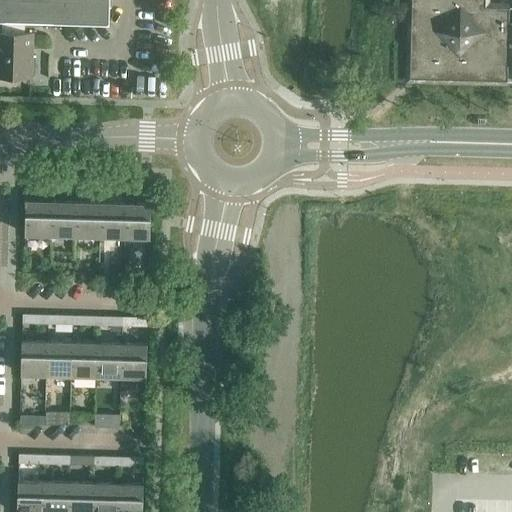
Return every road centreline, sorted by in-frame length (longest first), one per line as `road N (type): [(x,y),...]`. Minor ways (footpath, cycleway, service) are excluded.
road 1 (tertiary): [(193,511),(199,331),(225,190)]
road 2 (tertiary): [(279,161),(412,149),(511,152)]
road 3 (tertiary): [(511,138),(282,135)]
road 4 (residential): [(0,133),(186,138)]
road 5 (residential): [(0,297),(142,300)]
road 6 (residential): [(0,439),(138,442)]
